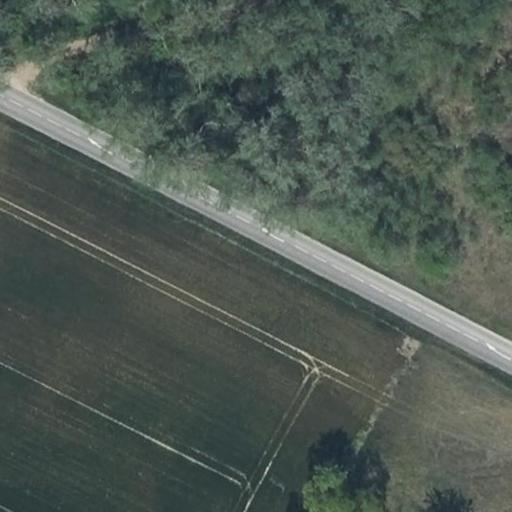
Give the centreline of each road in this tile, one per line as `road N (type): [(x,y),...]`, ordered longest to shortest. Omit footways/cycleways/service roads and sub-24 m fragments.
road 1 (tertiary): [(511,358),(0,97)]
road 2 (track): [(200,0),(43,58),(0,89)]
